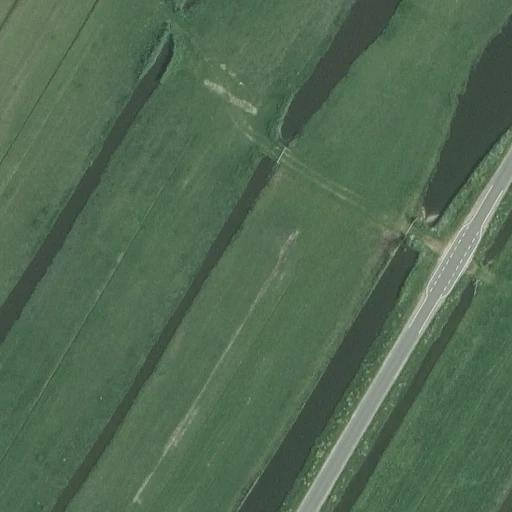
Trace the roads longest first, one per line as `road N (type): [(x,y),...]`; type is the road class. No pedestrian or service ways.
road 1 (tertiary): [(307,511),(511,167)]
road 2 (track): [(221,176),(260,146),(497,284)]
